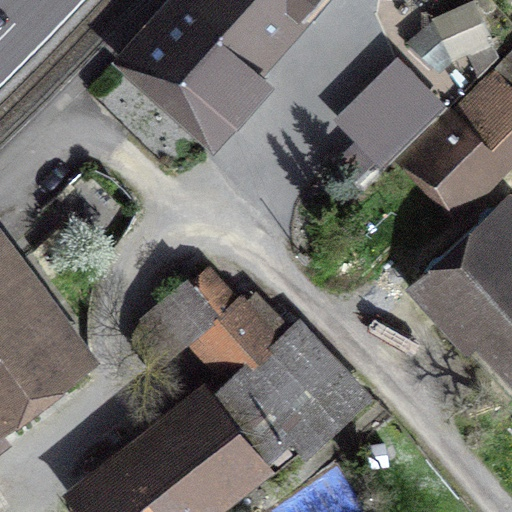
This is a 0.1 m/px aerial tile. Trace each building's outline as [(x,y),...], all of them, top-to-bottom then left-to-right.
[(188,0),(143,52),(222,123),(264,75),(249,62),(298,6),(310,16),(324,0),(188,0)] [(398,62),(341,118),(383,162),(441,105),(398,62)] [(511,91),(496,75),(412,158),(446,193),(496,141),(511,156),(511,91)] [(427,278),(511,369),(511,205),(506,199),(410,288),(412,291),(427,278)] [(0,408),(70,357),(0,262),(0,408)] [(277,340),(209,266),(175,295),(204,330),(197,335),(219,359),(248,367),(277,340)] [(101,488),(84,501),(92,511),(182,511),(288,430),(245,377),(141,457),(126,438),(86,468),(101,488)]
